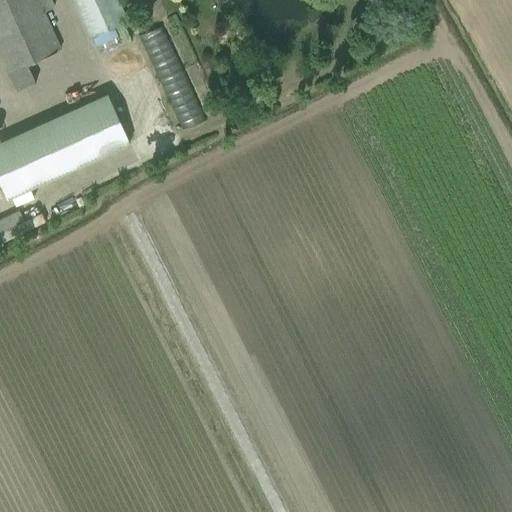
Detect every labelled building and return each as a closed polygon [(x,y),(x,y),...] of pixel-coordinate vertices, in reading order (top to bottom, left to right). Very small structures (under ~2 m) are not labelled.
[(0,0),(0,50),(9,71),(18,91),(35,83),(26,63),(59,47),(43,12),(52,8),(48,0),(0,0)] [(72,0),(89,38),(128,21),(118,0),(72,0)] [(492,18),(474,35),(486,49),(504,31),(492,18)] [(157,41),(198,127),(214,119),(173,34),(157,41)] [(0,184),(7,200),(130,143),(107,93),(0,142),(0,184)]
